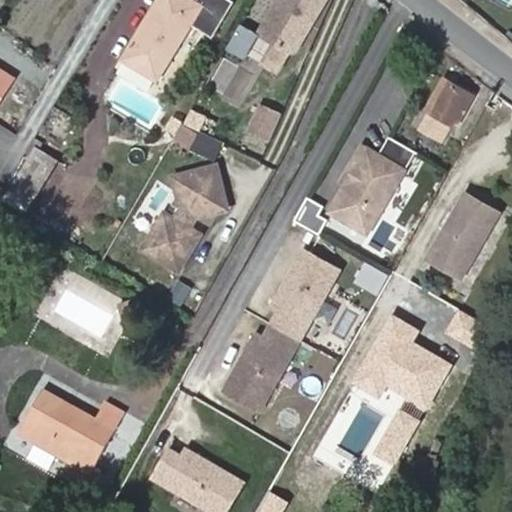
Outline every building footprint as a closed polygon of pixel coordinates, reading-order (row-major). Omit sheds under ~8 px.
[(16,0),(0,24),(0,25),(50,59),(91,0),(16,0)] [(157,80),(192,22),(212,34),(225,14),(220,11),(226,0),(197,0),(196,2),(193,0),(158,0),(123,59),(157,80)] [(279,0),(259,34),(290,52),(296,51),(326,0),(279,0)] [(0,100),(15,79),(0,67),(0,100)] [(456,126),(473,96),(444,80),(428,110),(439,116),(435,123),(433,125),(449,134),(454,125),(456,126)] [(244,132),(267,142),(281,112),(258,101),(244,132)] [(435,123),(439,116),(428,110),(424,116),(435,123)] [(185,150),(195,131),(180,124),(171,143),(185,150)] [(197,131),(189,150),(214,160),(222,141),(197,131)] [(26,212),(58,160),(40,149),(43,142),(36,138),(18,169),(6,188),(1,197),(26,213),(26,212)] [(367,237),(406,167),(359,142),(321,211),(367,237)] [(164,213),(143,248),(179,270),(200,234),(189,227),(196,217),(227,208),(217,165),(174,176),(182,208),(175,219),(164,213)] [(461,278),(499,213),(466,193),(428,259),(461,278)] [(292,221),(315,232),(327,207),(304,196),(292,221)] [(132,214),(123,238),(138,244),(147,220),(132,214)] [(340,270),(304,249),(272,306),(280,311),(272,324),(300,340),(314,317),(323,299),(340,270)] [(300,340),(272,324),(265,337),(257,333),(224,390),(260,410),(277,381),(287,363),(300,340)] [(92,473),(126,413),(106,401),(96,418),(44,389),(19,433),(36,442),(27,457),(49,470),(58,455),(92,473)] [(168,487),(184,449),(170,442),(153,480),(168,487)]
